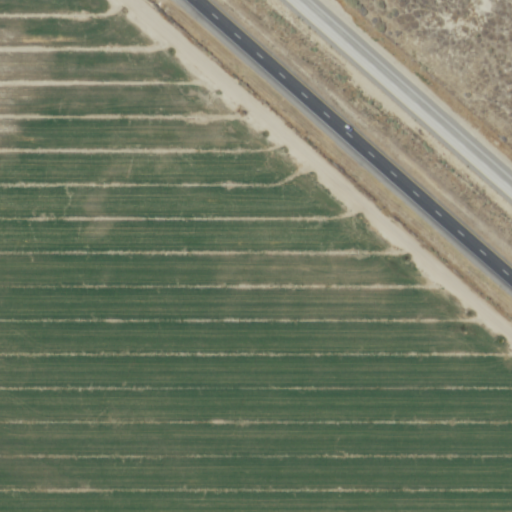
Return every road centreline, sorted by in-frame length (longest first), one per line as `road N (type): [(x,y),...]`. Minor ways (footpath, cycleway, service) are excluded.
road 1 (motorway): [(187,0),(511,285)]
road 2 (motorway): [(511,187),(298,0)]
